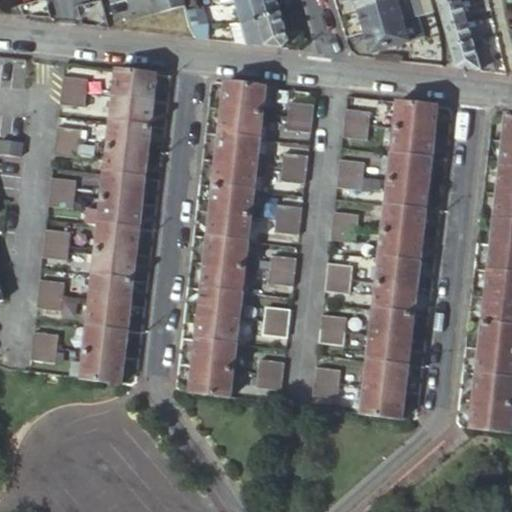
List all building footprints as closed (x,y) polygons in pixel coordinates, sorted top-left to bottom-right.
[(155,0),(160,14),(186,7),(184,0),(155,0)] [(236,8),(265,0),(222,0),(225,11),(236,8)] [(243,31),(283,19),(277,0),(265,0),(236,8),(243,31)] [(355,0),(359,13),(385,5),(399,2),(398,0),(355,0)] [(419,0),(403,0),(399,2),(402,15),(410,13),(412,19),(420,17),(424,16),(419,0)] [(429,0),(419,0),(424,16),(433,13),(429,0)] [(444,27),(467,21),(461,0),(438,7),(444,27)] [(385,5),(359,13),(365,32),(412,19),(410,13),(402,15),(399,2),(385,5)] [(420,17),(412,19),(413,26),(422,23),(420,17)] [(290,41),(283,19),(243,31),(247,44),(284,48),(290,41)] [(412,19),(365,32),(371,53),(411,43),(406,27),(413,26),(412,19)] [(473,42),(467,21),(444,27),(450,48),(473,42)] [(406,27),(411,43),(426,38),(422,23),(413,26),(406,27)] [(243,31),(234,30),(238,43),(247,44),(243,31)] [(482,72),(496,74),(486,41),(474,44),(482,72)] [(474,44),(473,42),(450,48),(457,69),(482,72),(474,44)] [(158,77),(118,72),(114,100),(155,104),(158,77)] [(66,80),(64,94),(88,97),(90,83),(66,80)] [(263,117),(267,89),(227,84),(223,112),(263,117)] [(88,97),(64,94),(62,108),(87,112),(88,97)] [(114,100),(111,125),(152,130),(155,104),(114,100)] [(398,104),(394,132),(435,137),(438,108),(398,104)] [(306,121),(313,122),(315,109),(290,105),(289,119),(306,121)] [(221,137),(260,142),(263,117),(223,112),(221,137)] [(348,112),(346,126),(370,129),(372,115),(348,112)] [(312,136),(313,122),(306,121),(289,119),(287,133),(312,136)] [(152,130),(111,125),(108,150),(149,155),(152,130)] [(370,129),(346,126),(344,141),(368,144),(370,129)] [(58,144),(83,147),(84,133),(60,130),(58,144)] [(435,137),(394,132),(392,158),(432,162),(435,137)] [(257,168),(260,142),(221,137),(218,163),(257,168)] [(24,145),(3,143),(1,157),(22,160),(24,145)] [(511,143),(505,143),(501,169),(511,170),(511,143)] [(81,162),(83,147),(58,144),(56,158),(81,162)] [(108,150),(105,177),(146,182),(149,155),(108,150)] [(283,171),(308,174),(309,159),(284,156),(283,171)] [(432,162),(392,158),(389,183),(429,188),(432,162)] [(215,189),(254,194),(257,168),(218,163),(215,189)] [(342,163),(340,178),(365,181),(366,165),(342,163)] [(498,196),(511,197),(511,170),(501,169),(498,196)] [(306,188),(308,174),(283,171),(281,184),(306,188)] [(107,203),(143,207),(146,182),(105,177),(102,202),(107,203)] [(365,181),(340,178),(339,191),(363,194),(365,181)] [(52,195),(77,199),(78,184),(54,181),(52,195)] [(386,209),(426,214),(429,188),(389,183),(386,209)] [(252,219),(254,194),(215,189),(212,214),(252,219)] [(75,212),(77,199),(52,195),(51,209),(75,212)] [(511,197),(498,196),(495,221),(511,223),(511,197)] [(100,228),(140,232),(142,220),(143,207),(107,203),(102,202),(99,228),(100,228)] [(279,208),(277,222),(302,225),(304,211),(279,208)] [(386,209),(383,235),(423,240),(426,214),(386,209)] [(249,244),(252,219),(212,214),(209,240),(249,244)] [(334,230),(359,233),(361,218),(336,215),(334,230)] [(492,247),(511,248),(511,223),(495,221),(494,231),(492,247)] [(302,225),(277,222),(276,237),(300,240),(302,225)] [(99,228),(96,253),(137,258),(140,232),(100,228),(99,228)] [(357,247),(359,233),(334,230),(333,244),(357,247)] [(47,246),(71,250),(72,235),(48,233),(47,246)] [(383,235),(380,261),(420,266),(423,240),(383,235)] [(206,266),(246,271),(249,244),(209,240),(206,266)] [(69,264),(71,250),(47,246),(45,261),(69,264)] [(489,273),(511,275),(511,248),(492,247),(489,273)] [(96,253),(93,279),(134,284),(137,258),(96,253)] [(271,273),(296,276),(298,262),(273,259),(271,273)] [(380,261),(377,286),(417,291),(420,266),(380,261)] [(206,266),(203,291),(243,295),(246,271),(206,266)] [(328,280),(353,283),(354,269),(330,266),(328,280)] [(294,289),(296,276),(271,273),(270,287),(294,289)] [(486,299),(511,302),(511,275),(489,273),(486,299)] [(93,279),(91,304),(131,309),(134,284),(93,279)] [(351,297),(353,283),(328,280),(327,294),(351,297)] [(41,297),(65,300),(67,286),(43,283),(41,297)] [(417,291),(377,286),(374,312),(414,317),(417,291)] [(203,291),(200,317),(240,322),(243,295),(203,291)] [(64,314),(65,300),(41,297),(39,311),(64,314)] [(483,325),(511,328),(511,302),(486,299),(483,325)] [(91,304),(87,330),(128,335),(131,309),(91,304)] [(267,310),(265,325),(291,328),(292,313),(267,310)] [(374,312),(371,338),(411,343),(414,317),(374,312)] [(200,317),(197,343),(237,348),(240,322),(200,317)] [(322,332),(347,335),(348,321),(324,318),(322,332)] [(291,328),(265,325),(263,338),(289,341),(291,328)] [(480,351),(511,354),(511,328),(483,325),(480,351)] [(87,330),(85,356),(125,361),(128,335),(87,330)] [(345,350),(347,335),(322,332),(321,347),(345,350)] [(35,349),(59,352),(61,338),(37,335),(35,349)] [(371,338),(368,363),(408,368),(411,343),(371,338)] [(197,343),(194,368),(234,374),(237,348),(197,343)] [(57,366),(59,352),(35,349),(34,364),(57,366)] [(477,376),(511,380),(511,354),(480,351),(477,376)] [(85,356),(81,382),(122,387),(125,361),(85,356)] [(261,363),(259,377),(285,380),(286,366),(261,363)] [(368,363),(365,389),(405,395),(408,368),(368,363)] [(234,374),(194,368),(191,396),(230,401),(234,374)] [(318,370),(316,383),(341,386),(342,373),(318,370)] [(474,402),(511,407),(511,380),(477,376),(474,402)] [(285,380),(259,377),(258,391),(283,394),(285,380)] [(341,386),(316,383),(314,399),(339,402),(341,386)] [(405,395),(365,389),(362,417),(402,422),(405,395)] [(510,435),(511,421),(511,407),(474,402),(470,430),(510,435)]
